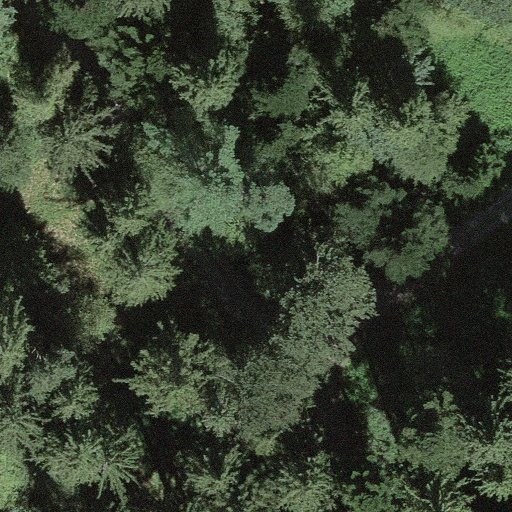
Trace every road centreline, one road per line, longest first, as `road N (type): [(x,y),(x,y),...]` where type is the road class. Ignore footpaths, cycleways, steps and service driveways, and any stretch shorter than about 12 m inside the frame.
road 1 (track): [(19,0),(273,342),(384,511)]
road 2 (track): [(273,342),(463,225)]
